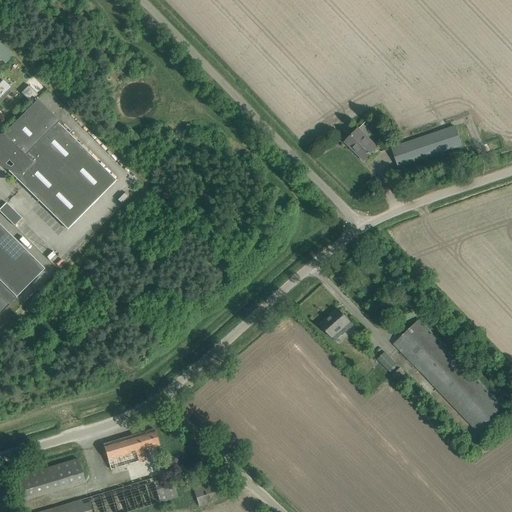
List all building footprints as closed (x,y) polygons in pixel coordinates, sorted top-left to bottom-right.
[(11,87),(3,79),(0,82),(0,114),(2,113),(0,110),(0,102),(11,92),(8,90),(11,87)] [(21,93),(30,102),(38,95),(28,85),(21,93)] [(3,134),(0,134),(0,159),(4,155),(8,159),(14,165),(11,168),(12,168),(9,171),(16,178),(23,185),(59,221),(58,221),(66,228),(115,179),(57,122),(36,101),(3,133),(3,134)] [(461,145),(455,126),(392,148),(398,167),(461,145)] [(358,129),(345,142),(364,160),(377,147),(365,136),(358,129)] [(0,211),(14,226),(22,218),(6,203),(0,208),(0,211)] [(0,281),(16,297),(44,268),(33,257),(28,260),(11,235),(7,239),(0,229),(0,281)] [(0,313),(15,297),(0,282),(0,313)] [(345,328),(350,323),(338,309),(320,325),(335,341),(342,335),(348,331),(345,328)] [(476,380),(419,320),(394,344),(481,436),(464,452),(511,502),(511,409),(480,376),(476,380)] [(392,374),(399,367),(396,364),(397,364),(385,351),(377,359),(392,374)] [(401,384),(409,377),(400,368),(392,375),(401,384)] [(159,445),(154,429),(103,444),(110,470),(138,461),(146,459),(144,450),(159,445)] [(84,481),(77,458),(53,466),(60,489),(84,481)] [(228,497),(223,480),(220,481),(219,477),(192,486),(199,506),(228,497)] [(170,478),(152,483),(159,502),(176,497),(170,478)] [(91,511),(87,498),(39,511),(91,511)]
